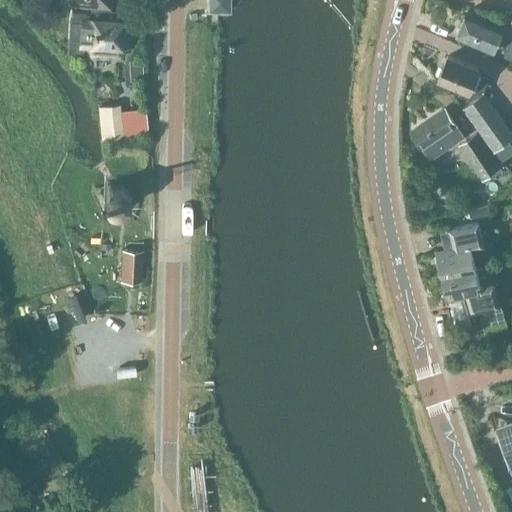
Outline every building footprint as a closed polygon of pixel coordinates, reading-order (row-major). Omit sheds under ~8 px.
[(53,0),(53,4),(109,10),(110,0),(53,0)] [(228,0),(209,0),(210,9),(228,10),(228,0)] [(72,8),(69,52),(70,52),(71,41),(80,42),(84,42),(89,43),(88,55),(122,58),(123,45),(132,46),(133,23),(129,22),(125,22),(125,13),(128,14),(129,12),(72,8)] [(504,56),(511,59),(511,29),(467,11),(466,14),(462,15),(460,22),(461,25),(457,36),(493,52),(497,42),(508,47),(504,56)] [(438,80),(470,93),(479,69),(448,56),(438,80)] [(511,129),(485,93),(464,109),(495,150),(511,137),(511,129)] [(411,132),(430,159),(463,137),(445,109),(411,132)] [(113,138),(123,137),(120,113),(100,115),(102,139),(113,138)] [(500,166),(476,133),(460,145),(482,178),(500,166)] [(122,183),(109,182),(99,191),(98,204),(107,215),(120,216),(130,207),(131,194),(122,183)] [(487,206),(471,209),(473,217),(489,213),(487,206)] [(489,264),(479,222),(450,229),(454,247),(436,252),(439,265),(437,269),(441,271),(442,276),(489,264)] [(141,282),(143,251),(122,250),(121,281),(141,282)] [(489,264),(442,276),(443,280),(441,284),(445,286),(448,299),(467,295),(471,313),(500,305),(489,264)] [(500,308),(480,314),(485,333),(505,328),(500,308)] [(511,425),(503,429),(511,454),(511,425)]
